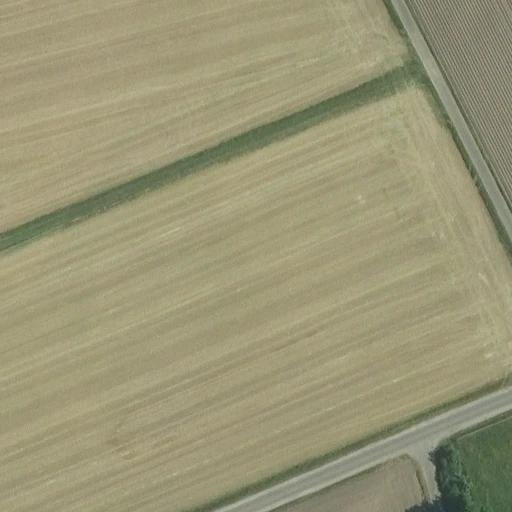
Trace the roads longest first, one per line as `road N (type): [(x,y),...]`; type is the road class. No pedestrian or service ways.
road 1 (track): [(431,62),(0,246)]
road 2 (unclassified): [(244,511),(511,399)]
